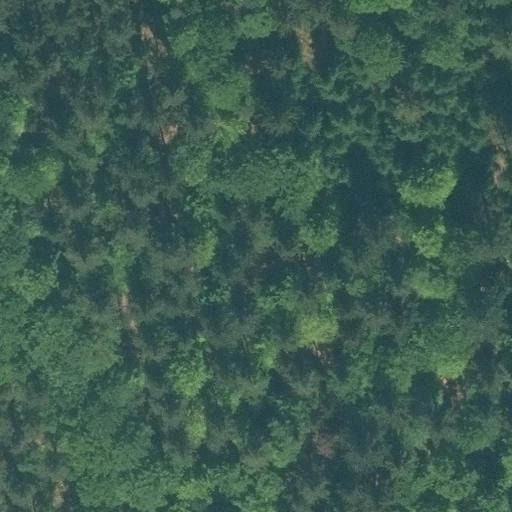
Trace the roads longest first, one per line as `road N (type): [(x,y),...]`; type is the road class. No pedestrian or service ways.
road 1 (track): [(69,365),(246,0)]
road 2 (track): [(69,365),(159,511)]
road 3 (track): [(0,245),(69,365)]
